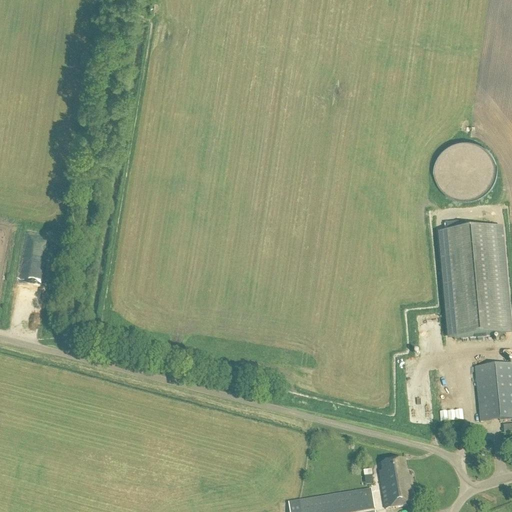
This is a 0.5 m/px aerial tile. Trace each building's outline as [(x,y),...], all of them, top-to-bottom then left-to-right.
[(497,232),(446,237),(455,342),(507,338),(497,232)] [(37,239),(37,253),(52,253),(52,239),(37,239)] [(511,366),(476,370),(481,424),(511,420),(511,366)] [(436,421),(430,368),(411,370),(412,375),(418,424),(436,421)] [(455,412),(456,422),(463,421),(462,411),(455,412)] [(447,412),(448,423),(455,422),(455,412),(447,412)] [(447,413),(439,413),(440,424),(448,423),(447,413)] [(407,475),(405,462),(382,465),(383,473),(380,473),(386,511),(416,506),(411,478),(407,475)] [(376,511),(373,491),(301,502),(288,504),(289,511),(376,511)]
